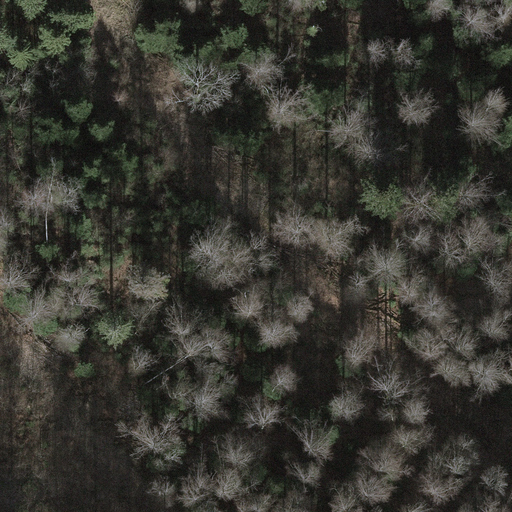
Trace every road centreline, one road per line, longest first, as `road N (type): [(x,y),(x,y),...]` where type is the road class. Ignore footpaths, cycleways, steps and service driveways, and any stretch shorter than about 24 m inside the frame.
road 1 (track): [(107,0),(249,238),(511,436)]
road 2 (track): [(0,309),(20,356),(176,511)]
